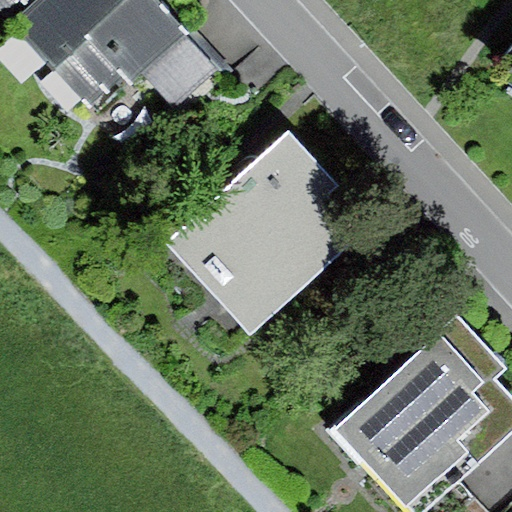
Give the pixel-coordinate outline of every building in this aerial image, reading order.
[(0,0),(0,6),(13,21),(36,0),(0,0)] [(36,0),(13,21),(94,113),(142,71),(188,30),(161,0),(36,0)] [(221,67),(188,30),(142,71),(176,107),(221,67)] [(337,180),(288,125),(163,237),(250,333),(361,233),(324,192),(337,180)] [(509,363),(458,308),(338,420),(422,510),(511,425),(511,389),(497,374),(509,363)]
